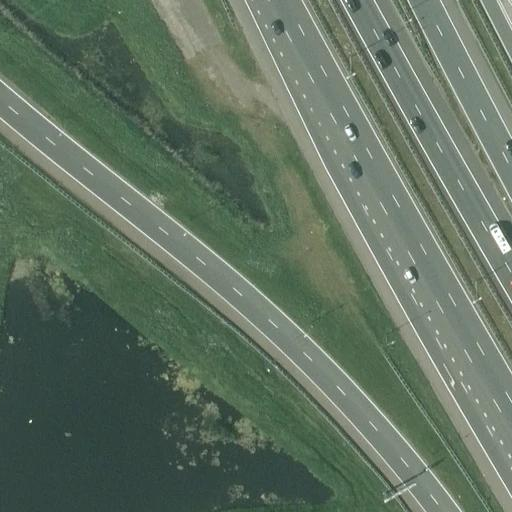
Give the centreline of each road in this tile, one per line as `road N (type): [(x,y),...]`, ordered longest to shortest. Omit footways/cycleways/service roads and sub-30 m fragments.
road 1 (motorway): [(0,100),(302,352),(441,511)]
road 2 (motorway): [(276,0),(511,418)]
road 3 (motorway): [(511,274),(356,0)]
road 4 (motorway): [(511,174),(422,0)]
